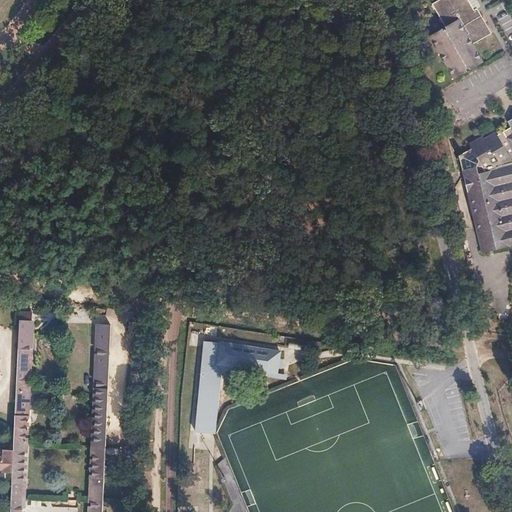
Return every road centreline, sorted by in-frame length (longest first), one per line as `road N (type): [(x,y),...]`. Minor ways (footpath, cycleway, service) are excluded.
road 1 (track): [(0,259),(153,284),(168,300),(511,352)]
road 2 (unclassified): [(470,345),(385,0)]
road 3 (track): [(168,300),(221,88),(258,0)]
road 4 (unclassified): [(470,345),(509,511)]
road 5 (unknown): [(54,128),(159,0)]
